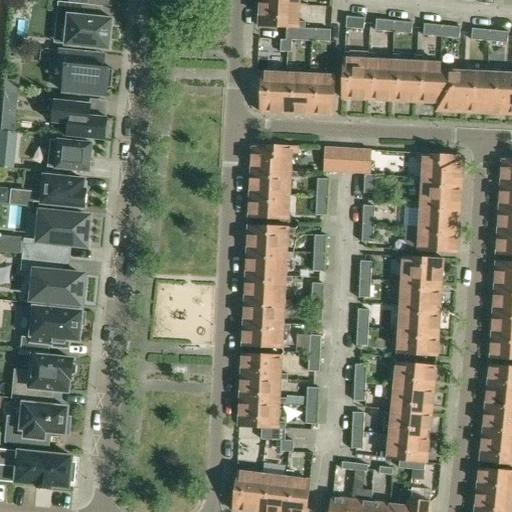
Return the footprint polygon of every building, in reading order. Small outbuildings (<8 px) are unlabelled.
[(56,24),(68,25),(66,45),(108,49),(108,50),(110,50),(110,48),(113,21),(113,19),(111,19),(111,20),(83,17),(84,4),(58,2),(56,24)] [(299,4),(261,2),(260,27),(286,29),(286,40),(292,40),(292,29),(306,30),(306,23),(299,22),(299,4)] [(364,30),(365,19),(347,17),(346,28),(364,30)] [(395,22),(377,20),(376,31),(394,33),(395,22)] [(413,23),(395,22),(394,33),(412,34),(413,23)] [(424,36),(442,37),(443,26),(425,25),(424,36)] [(461,28),(443,26),(442,37),(460,39),(461,28)] [(292,29),(292,40),(292,41),(313,42),(314,30),(306,30),(292,29)] [(471,40),(489,42),(490,31),(473,29),(471,40)] [(314,30),(313,42),(330,43),(331,30),(314,30)] [(508,33),(490,31),(489,42),(507,44),(508,33)] [(292,40),(286,40),(281,40),(280,52),(291,53),(292,41),(292,40)] [(58,64),(66,65),(63,92),(107,96),(108,88),(112,88),(114,70),(104,69),(105,55),(59,50),(58,64)] [(345,53),(345,60),(344,60),(342,98),(367,100),(369,61),(350,60),(350,53),(345,53)] [(369,54),(369,61),(367,100),(391,101),(393,62),(374,61),(375,54),(369,54)] [(393,62),(391,101),(415,102),(417,63),(398,62),(399,55),(393,55),(393,62)] [(441,65),(422,64),(423,56),(417,56),(417,63),(415,102),(438,103),(437,110),(438,111),(441,65)] [(441,65),(438,111),(462,112),(464,73),(446,72),(447,65),(441,65)] [(336,77),(317,76),(317,69),(311,69),(311,76),(309,114),(334,116),(336,77)] [(260,112),(285,113),(287,75),(262,73),(260,112)] [(488,74),(464,73),(462,112),(486,113),(488,74)] [(486,113),(510,114),(511,78),(511,75),(488,74),(486,113)] [(311,76),(287,75),(285,113),(309,114),(311,76)] [(19,92),(5,91),(3,109),(17,110),(19,92)] [(43,99),(42,111),(55,112),(54,124),(70,126),(69,138),(104,141),(105,137),(109,138),(110,122),(106,121),(107,117),(89,116),(90,103),(43,99)] [(92,144),(51,140),(48,168),(89,172),(92,144)] [(252,170),(291,172),(292,154),(300,155),(300,147),(260,145),(260,149),(253,148),(252,170)] [(341,149),(325,148),(324,172),(339,172),(341,149)] [(0,168),(12,169),(14,151),(0,150),(0,168)] [(371,174),(372,151),(356,150),(355,173),(371,174)] [(424,162),(423,179),(462,181),(463,160),(456,159),(457,156),(416,154),(416,161),(424,162)] [(503,161),(502,182),(511,182),(511,158),(510,158),(510,162),(503,161)] [(251,194),(290,196),(291,178),(297,178),(297,172),(291,172),(252,170),(251,194)] [(88,191),(87,191),(83,190),(84,181),(84,180),(63,178),(64,174),(46,173),(45,176),(43,193),(11,190),(10,205),(34,208),(34,202),(42,203),(86,208),(88,191)] [(365,193),(376,194),(377,176),(366,175),(365,193)] [(318,179),(318,197),(329,198),(329,180),(318,179)] [(460,205),(462,181),(423,179),(416,179),(416,185),(423,185),(422,203),(460,205)] [(511,182),(502,182),(500,206),(511,207),(511,182)] [(290,196),(251,194),(250,219),(288,221),(290,196)] [(329,198),(318,197),(317,215),(328,216),(329,198)] [(420,227),(459,229),(460,205),(422,203),(415,203),(414,204),(414,209),(421,209),(420,227)] [(364,206),(364,224),(375,225),(375,206),(364,206)] [(511,207),(500,206),(499,230),(511,231),(511,207)] [(23,255),(57,258),(58,246),(65,247),(65,244),(85,246),(86,247),(89,217),(43,213),(41,213),(38,241),(24,239),(23,255)] [(363,242),(374,243),(375,225),(364,224),(363,242)] [(250,225),(248,250),(287,252),(288,234),(295,235),(295,229),(288,229),(288,227),(250,225)] [(459,229),(420,227),(413,227),(413,233),(420,233),(419,252),(458,254),(459,229)] [(511,231),(499,230),(497,255),(511,256),(511,231)] [(316,236),(315,254),(326,254),(327,236),(316,236)] [(286,276),(287,258),(294,259),(294,253),(287,252),(248,250),(247,274),(286,276)] [(325,272),(326,254),(315,254),(314,272),(325,272)] [(23,255),(21,271),(35,272),(32,300),(79,305),(80,305),(83,276),(62,274),(62,271),(55,270),(57,258),(23,255)] [(404,264),(403,282),(441,284),(443,259),(404,257),(404,258),(397,258),(396,264),(404,264)] [(361,280),(372,280),(373,262),(362,261),(361,280)] [(511,262),(497,261),(496,286),(511,287),(511,262)] [(293,277),(286,276),(247,274),(246,298),(284,300),(285,282),(293,283),(293,277)] [(372,280),(361,280),(360,298),(371,298),(372,280)] [(403,282),(401,306),(440,308),(441,284),(403,282)] [(314,284),(313,302),(324,302),(325,284),(314,284)] [(511,287),(496,286),(494,310),(511,311),(511,287)] [(284,300),(246,298),(245,322),(283,324),(284,307),(291,307),(292,301),(284,300)] [(324,302),(313,302),(312,320),(323,320),(324,302)] [(438,332),(440,308),(401,306),(400,330),(438,332)] [(50,344),(64,345),(65,339),(79,340),(81,325),(85,326),(86,313),(35,308),(32,339),(23,338),(22,351),(48,354),(50,344)] [(359,328),(370,328),(371,310),(360,310),(359,328)] [(511,311),(494,310),(493,334),(511,335),(511,311)] [(290,325),(283,324),(245,322),(243,347),(282,349),(283,330),(290,330),(290,325)] [(359,328),(358,346),(369,346),(370,328),(359,328)] [(398,355),(437,357),(438,332),(400,330),(398,355)] [(511,335),(493,334),(491,359),(511,359),(511,335)] [(311,336),(311,354),(322,354),(323,336),(311,336)] [(242,379),(281,381),(288,381),(288,375),(281,374),(282,356),(243,354),(242,379)] [(322,354),(311,354),(310,372),(321,372),(322,354)] [(40,401),(41,389),(68,391),(69,378),(72,379),(72,376),(76,374),(77,366),(73,363),(73,360),(34,356),(32,372),(15,370),(13,399),(40,401)] [(395,386),(434,390),(436,366),(397,362),(396,381),(388,380),(388,385),(395,386)] [(357,365),(356,383),(368,384),(368,365),(357,365)] [(511,367),(491,365),(488,390),(511,391),(511,367)] [(280,399),(281,381),(242,379),(241,403),(279,405),(286,405),(286,399),(280,399)] [(368,384),(356,383),(356,401),(367,401),(368,384)] [(393,406),(393,411),(431,414),(434,390),(395,386),(395,390),(393,406)] [(309,388),(308,406),(319,407),(320,389),(309,388)] [(486,414),(511,415),(511,391),(488,390),(486,414)] [(281,441),(281,440),(285,440),(285,423),(278,423),(279,405),(241,403),(239,428),(261,429),(261,440),(281,441)] [(9,417),(6,442),(34,445),(35,439),(45,440),(46,432),(51,433),(69,435),(71,418),(67,418),(68,408),(24,404),(23,419),(9,417)] [(319,425),(319,407),(308,406),(307,424),(319,425)] [(391,430),(390,435),(429,439),(431,414),(393,411),(392,414),(391,430)] [(355,413),(354,431),(365,432),(366,413),(355,413)] [(511,415),(486,414),(484,437),(511,440),(511,415)] [(354,431),(354,449),(365,449),(365,432),(354,431)] [(429,439),(390,435),(389,453),(381,452),(380,458),(388,459),(388,460),(399,461),(399,469),(424,471),(425,464),(426,464),(429,439)] [(511,440),(484,437),(481,462),(511,465),(511,440)] [(293,441),(285,440),(281,440),(281,441),(280,452),(293,452),(293,441)] [(51,487),(69,489),(70,482),(74,483),(76,463),(72,463),(73,457),(0,449),(0,465),(17,467),(16,483),(37,485),(37,487),(51,489),(51,487)] [(342,470),(355,471),(356,465),(343,463),(342,470)] [(356,465),(355,471),(368,473),(368,466),(356,465)] [(393,468),(380,467),(380,473),(392,475),(393,468)] [(478,493),(511,497),(511,471),(480,468),(478,493)] [(287,470),(286,478),(281,511),(306,511),(311,481),(292,479),(293,471),(287,470)] [(244,511),(257,511),(262,475),(237,472),(233,510),(244,511)] [(281,511),(286,478),(262,475),(257,511),(281,511)] [(351,500),(349,511),(369,511),(371,503),(372,491),(363,490),(353,488),(351,500)] [(408,500),(407,511),(429,511),(431,502),(432,490),(410,488),(409,490),(408,500)] [(390,505),(389,511),(407,511),(408,500),(409,490),(400,489),(399,500),(404,500),(404,507),(390,505)] [(511,511),(511,497),(478,493),(475,511),(511,511)] [(349,511),(351,500),(332,498),(330,511),(349,511)] [(389,511),(390,505),(371,503),(369,511),(389,511)]
